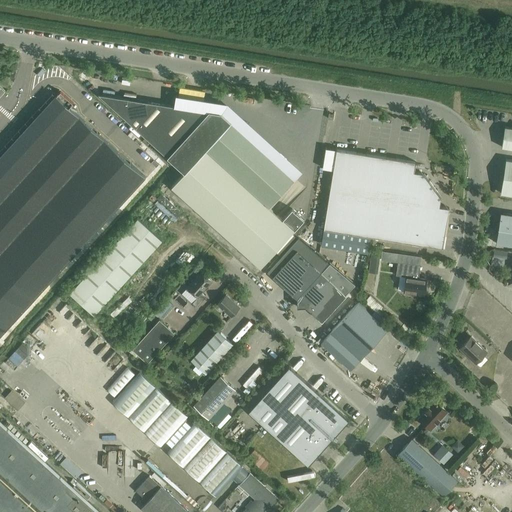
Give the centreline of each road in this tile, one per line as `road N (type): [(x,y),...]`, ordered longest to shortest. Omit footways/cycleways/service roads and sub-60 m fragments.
road 1 (unclassified): [(426,353),(461,273),(475,187),(471,142),(442,111),(0,38)]
road 2 (unclassified): [(382,421),(227,266)]
road 3 (unclassified): [(303,511),(382,421)]
